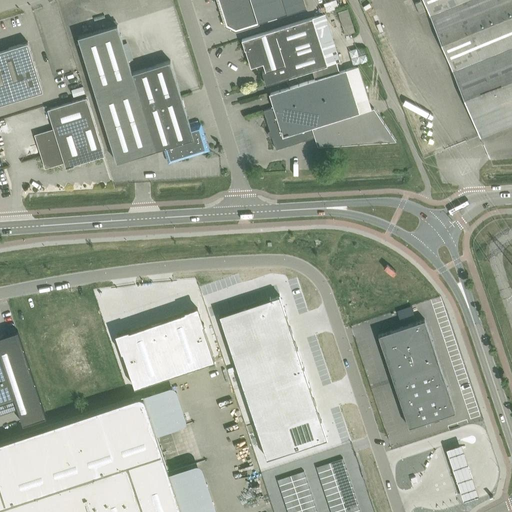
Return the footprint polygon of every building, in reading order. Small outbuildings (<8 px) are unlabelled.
[(304,0),(219,0),(228,24),(236,28),(258,21),(258,22),(306,7),(304,0)] [(337,8),(339,8),(336,0),(333,0),(324,3),(327,12),(337,8)] [(511,0),(425,0),(465,97),(464,97),(480,137),(511,123),(511,0)] [(421,1),(416,3),(420,14),(425,12),(421,1)] [(348,8),(338,12),(346,35),(355,31),(348,8)] [(315,79),(340,71),(337,62),(341,61),(325,13),(313,17),(242,39),(245,48),(242,49),(247,57),(248,56),(251,66),(263,62),(266,70),(262,71),(266,84),(312,69),(315,79)] [(117,161),(155,149),(165,146),(169,161),(208,149),(201,124),(191,127),(171,60),(132,72),(118,24),(78,36),(117,161)] [(28,41),(0,50),(0,103),(44,90),(28,41)] [(274,107),(270,108),(264,110),(276,149),(315,137),(312,127),(360,112),(355,94),(347,69),(340,71),(315,79),(269,93),(274,107)] [(83,86),(72,89),(74,97),(85,93),(83,86)] [(35,133),(42,155),(46,167),(65,162),(66,166),(104,154),(105,155),(87,96),(48,108),(54,127),(35,133)] [(397,141),(374,107),(360,112),(312,127),(315,137),(318,146),(397,141)] [(280,294),(219,314),(231,350),(292,330),(280,294)] [(198,308),(118,335),(135,387),(215,360),(198,308)] [(379,334),(394,380),(409,426),(456,410),(425,318),(379,334)] [(304,366),(292,330),(231,350),(243,386),(304,366)] [(0,402),(15,397),(0,350),(0,402)] [(243,386),(255,422),(315,402),(304,366),(243,386)] [(0,511),(182,511),(169,472),(156,433),(145,400),(144,397),(141,396),(138,396),(0,441),(0,511)] [(267,457),(327,437),(315,402),(255,422),(267,457)] [(460,439),(446,444),(463,496),(478,491),(460,439)] [(343,457),(330,461),(332,467),(345,462),(343,457)] [(330,461),(317,465),(318,471),(332,467),(330,461)] [(334,472),(347,468),(345,462),(332,467),(334,472)] [(320,477),(334,472),(332,467),(318,471),(320,477)] [(334,472),(336,478),(349,474),(347,468),(334,472)] [(293,479),(306,475),(304,469),(291,474),(293,479)] [(322,482),(336,478),(334,472),(320,477),(322,482)] [(278,478),(280,484),(293,479),(291,474),(278,478)] [(351,479),(349,474),(336,478),(337,484),(351,479)] [(306,475),(293,479),(295,485),(308,481),(306,475)] [(337,484),(336,478),(322,482),(324,488),(337,484)] [(281,489),(295,485),(293,479),(280,484),(281,489)] [(337,484),(339,489),(353,485),(351,479),(337,484)] [(297,491),(310,486),(308,481),(295,485),(297,491)] [(337,484),(324,488),(326,494),(339,489),(337,484)] [(283,495),(297,491),(295,485),(281,489),(283,495)] [(354,491),(353,485),(339,489),(341,495),(354,491)] [(312,492),(310,486),(297,491),(298,496),(312,492)] [(326,494),(328,499),(341,495),(339,489),(326,494)] [(298,496),(297,491),(283,495),(285,501),(298,496)] [(341,495),(343,501),(356,496),(354,491),(341,495)] [(314,498),(312,492),(298,496),(300,502),(314,498)] [(343,501),(341,495),(328,499),(330,505),(343,501)] [(298,496),(285,501),(287,507),(300,502),(298,496)] [(345,506),(358,502),(356,496),(343,501),(345,506)] [(302,508),(315,504),(314,498),(300,502),(302,508)] [(343,501),(330,505),(332,511),(345,506),(343,501)] [(287,507),(288,511),(289,511),(302,508),(300,502),(287,507)] [(346,511),(347,511),(360,508),(358,502),(345,506),(346,511)]
